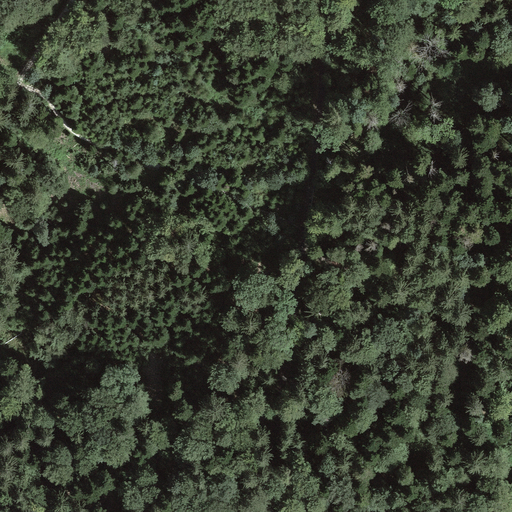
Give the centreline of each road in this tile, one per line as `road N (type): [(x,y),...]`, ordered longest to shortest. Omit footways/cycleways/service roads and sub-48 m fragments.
road 1 (track): [(265,511),(305,228),(326,0)]
road 2 (track): [(298,265),(511,275)]
road 3 (track): [(68,0),(0,102)]
